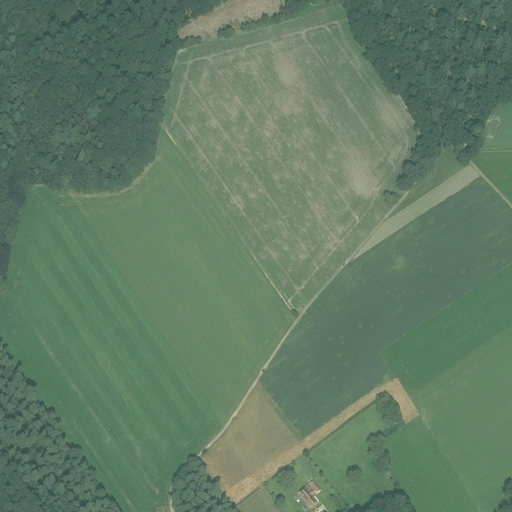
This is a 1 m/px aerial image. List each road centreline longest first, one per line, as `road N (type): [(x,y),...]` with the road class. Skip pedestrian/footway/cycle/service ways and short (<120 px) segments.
road 1 (track): [(172,511),(184,476),(297,319),(447,140)]
road 2 (track): [(15,0),(25,35),(27,147),(0,271)]
road 3 (track): [(447,140),(369,39),(352,0)]
